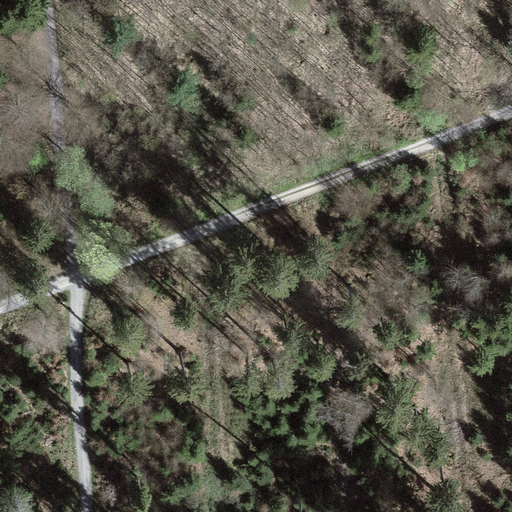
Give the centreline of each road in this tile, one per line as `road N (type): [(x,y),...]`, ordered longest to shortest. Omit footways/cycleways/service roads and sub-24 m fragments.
road 1 (track): [(69,290),(511,114)]
road 2 (track): [(69,290),(31,0)]
road 3 (track): [(88,511),(69,290)]
